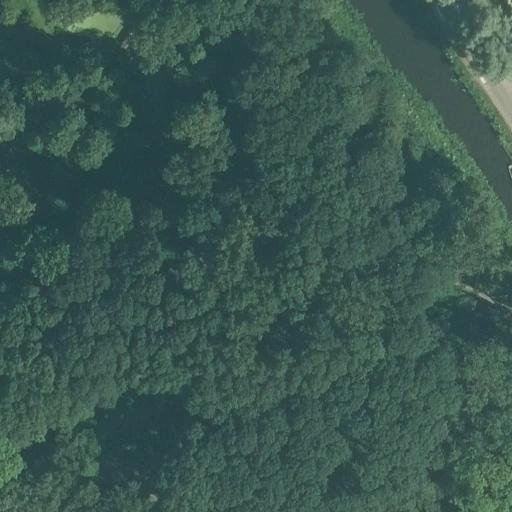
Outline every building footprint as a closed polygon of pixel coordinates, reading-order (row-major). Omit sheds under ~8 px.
[(361,181),(361,160),(333,160),(333,181),(361,181)] [(197,203),(197,181),(169,181),(169,203),(197,203)] [(329,300),(329,278),(301,278),(301,299),(329,300)] [(93,385),(93,363),(66,363),(66,385),(93,385)] [(105,511),(99,497),(55,511),(105,511)]
